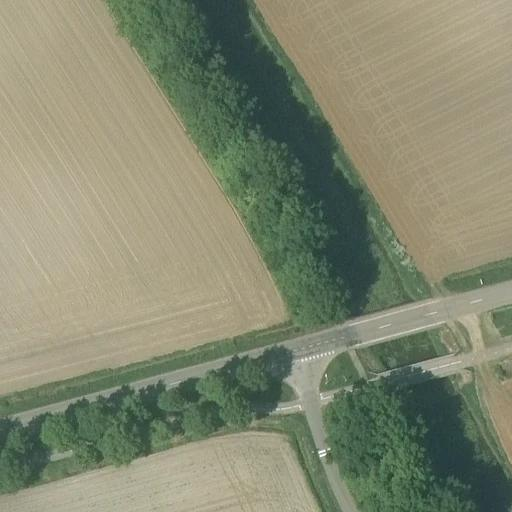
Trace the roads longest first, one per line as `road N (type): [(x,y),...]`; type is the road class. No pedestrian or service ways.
road 1 (tertiary): [(0,432),(296,351)]
road 2 (tertiary): [(296,351),(511,294)]
road 3 (unclassified): [(347,511),(296,351)]
